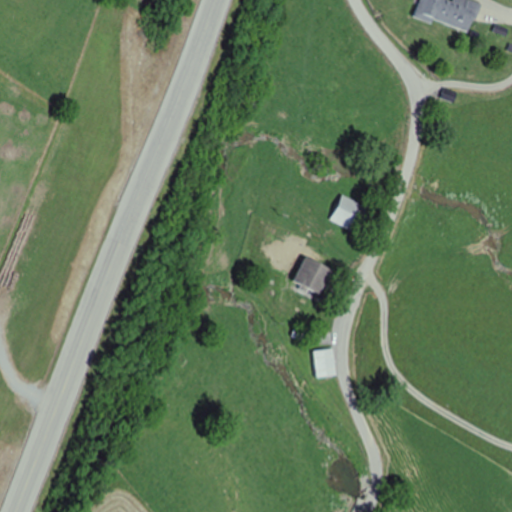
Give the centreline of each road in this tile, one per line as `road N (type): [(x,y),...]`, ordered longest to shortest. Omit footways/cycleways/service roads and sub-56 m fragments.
road 1 (primary): [(11,511),(213,0)]
road 2 (residential): [(366,511),(378,465),(353,390),(348,333),(393,208)]
road 3 (residential): [(393,208),(415,147),(418,99),(360,0)]
